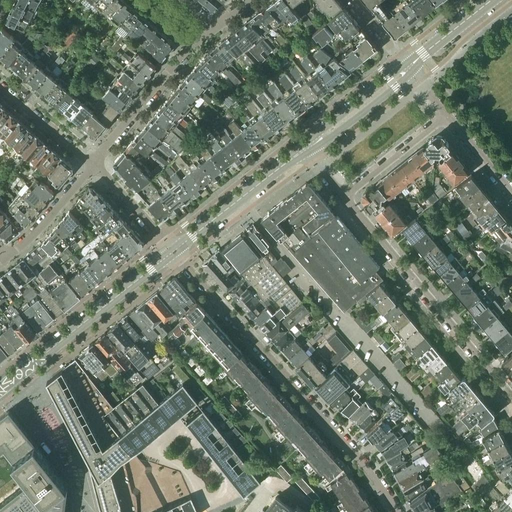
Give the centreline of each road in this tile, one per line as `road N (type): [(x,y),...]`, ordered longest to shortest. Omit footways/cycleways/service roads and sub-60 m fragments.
road 1 (residential): [(174,251),(370,472),(396,511)]
road 2 (residential): [(342,195),(511,400)]
road 3 (tertiary): [(0,390),(174,251)]
road 4 (tertiary): [(174,251),(304,149)]
road 5 (residential): [(94,161),(194,43)]
road 6 (tertiary): [(304,149),(408,67)]
road 7 (residential): [(342,195),(445,114)]
road 8 (residential): [(7,256),(94,161)]
road 9 (residential): [(174,251),(94,161)]
road 10 (residential): [(0,86),(94,161)]
